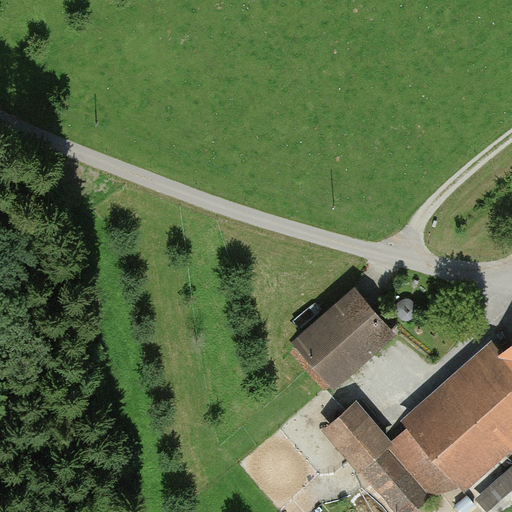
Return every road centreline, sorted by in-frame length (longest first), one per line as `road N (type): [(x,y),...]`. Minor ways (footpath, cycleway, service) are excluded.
road 1 (residential): [(0,118),(200,198),(511,283)]
road 2 (track): [(511,128),(409,255)]
